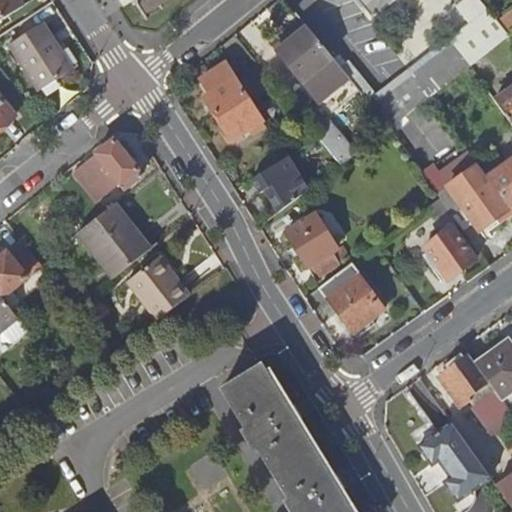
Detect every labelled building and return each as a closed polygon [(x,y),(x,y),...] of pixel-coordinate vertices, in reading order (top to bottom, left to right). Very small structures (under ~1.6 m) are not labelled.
[(0,0),(0,22),(24,7),(20,0),(0,0)] [(131,0),(134,3),(132,3),(134,7),(135,5),(145,20),(147,18),(145,14),(158,6),(160,10),(162,8),(160,4),(166,0),(131,0)] [(359,0),(374,18),(394,2),(391,0),(359,0)] [(454,46),(472,67),(511,36),(494,15),(454,46)] [(45,22),(11,46),(41,91),(75,68),(45,22)] [(349,77),(308,27),(277,52),(318,103),(349,77)] [(451,41),(411,72),(432,98),(472,67),(454,46),(451,41)] [(261,123),(224,67),(201,82),(210,96),(205,99),(233,142),(250,130),(261,123)] [(411,72),(370,103),(391,129),(398,123),(432,98),(411,72)] [(511,90),(497,101),(511,123),(511,90)] [(432,98),(398,123),(408,135),(431,118),(429,117),(440,109),(432,98)] [(0,129),(15,117),(0,99),(0,129)] [(265,129),(261,123),(250,130),(254,136),(265,129)] [(316,135),(342,167),(355,156),(331,124),(316,135)] [(113,141),(72,174),(83,187),(92,180),(106,198),(120,186),(124,191),(141,177),(129,161),(135,156),(127,147),(121,152),(113,141)] [(286,209),(309,192),(287,158),(251,181),(260,195),(265,192),(279,214),(286,209)] [(488,160),(480,166),(489,178),(497,173),(488,160)] [(511,162),(497,173),(489,178),(511,210),(511,162)] [(450,189),(439,196),(442,200),(451,212),(454,216),(464,208),(480,230),(483,234),(511,214),(511,210),(489,178),(480,166),(449,188),(450,189)] [(92,180),(83,187),(96,205),(106,198),(92,180)] [(451,212),(442,200),(432,207),(440,219),(451,212)] [(115,205),(78,235),(114,279),(147,254),(127,229),(131,226),(115,205)] [(464,208),(454,216),(468,237),(480,230),(464,208)] [(316,215),(287,234),(316,279),(339,264),(338,263),(349,256),(342,245),(338,248),(316,215)] [(454,228),(425,249),(427,252),(438,268),(448,281),(477,261),(454,228)] [(6,252),(0,257),(0,297),(2,300),(41,268),(20,242),(7,253),(6,252)] [(438,268),(427,252),(423,256),(434,271),(438,268)] [(128,284),(156,324),(190,297),(180,283),(177,285),(158,261),(128,284)] [(351,266),(321,288),(353,332),(383,310),(351,266)] [(0,334),(18,320),(2,300),(0,297),(0,334)] [(476,363),(490,383),(496,391),(509,410),(511,408),(511,342),(510,339),(476,363)] [(476,363),(470,355),(443,375),(449,384),(445,387),(462,410),(471,403),(473,402),(469,397),(490,383),(476,363)] [(350,511),(334,486),(291,417),(262,370),(258,364),(218,389),(243,428),(255,448),(286,498),(294,511),(350,511)] [(354,511),(266,368),(262,370),(291,417),(334,486),(350,511),(354,511)] [(496,391),(490,383),(469,397),(473,402),(471,403),(474,407),(496,391)] [(25,414),(4,390),(0,393),(0,405),(0,406),(7,401),(20,417),(25,414)] [(511,414),(509,410),(496,391),(474,407),(489,429),(504,418),(508,424),(511,421),(511,414)] [(7,401),(0,406),(0,430),(2,432),(20,417),(7,401)] [(491,479),(451,424),(420,447),(433,466),(440,462),(451,478),(445,483),(459,503),(491,479)] [(255,448),(243,428),(238,430),(251,451),(255,448)] [(511,476),(497,487),(511,508),(511,476)] [(294,511),(286,498),(281,501),(288,511),(294,511)]
